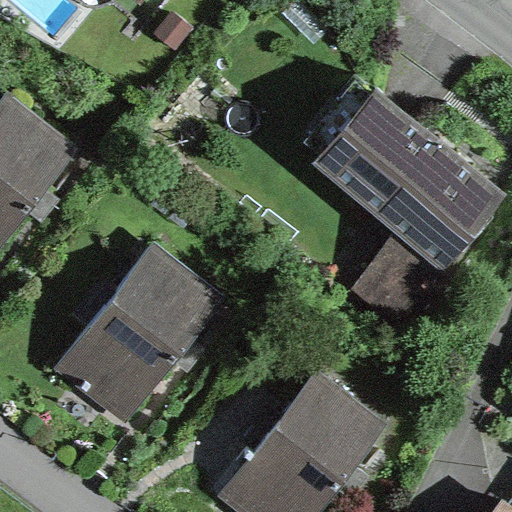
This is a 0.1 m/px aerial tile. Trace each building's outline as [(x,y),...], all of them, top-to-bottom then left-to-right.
[(401,218),(366,267),(404,299),(420,280),(426,285),(436,273),(431,268),(498,187),(419,120),(375,84),(319,151),(401,218)] [(0,240),(73,146),(4,93),(0,98),(0,240)] [(87,387),(91,383),(129,412),(219,296),(150,243),(62,358),(69,363),(65,369),(75,377),(87,387)] [(249,441),(236,457),(243,463),(226,485),(248,503),(258,511),(312,511),(383,423),(313,369),(254,445),(249,441)] [(505,501),(501,498),(490,511),(511,511),(511,507),(504,502),(505,501)]
